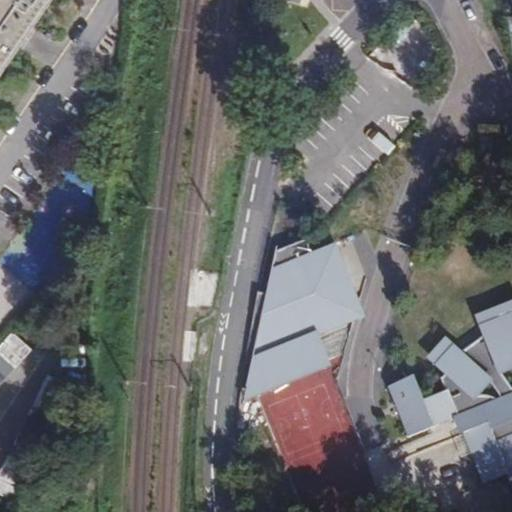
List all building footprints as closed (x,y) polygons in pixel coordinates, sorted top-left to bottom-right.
[(0,0),(0,77),(52,0),(0,0)] [(268,296),(259,295),(246,363),(303,339),(299,331),(341,315),(334,258),(312,267),(311,256),(308,241),(276,253),(268,296)] [(337,245),(311,256),(312,267),(334,258),(341,315),(299,331),(303,339),(312,336),(320,332),(322,335),(366,317),(337,245)] [(422,353),(444,395),(431,396),(413,405),(412,374),(381,390),(404,433),(453,431),(481,485),(500,475),(511,496),(511,495),(511,304),(509,299),(472,318),(474,352),(471,345),(451,356),(443,342),(422,353)] [(325,341),(322,335),(320,332),(312,336),(316,344),(325,341)] [(0,388),(34,351),(14,333),(0,348),(0,388)] [(246,363),(243,390),(248,387),(248,401),(334,366),(325,341),(316,344),(312,336),(303,339),(246,363)] [(0,492),(13,498),(71,384),(50,375),(0,470),(0,492)]
